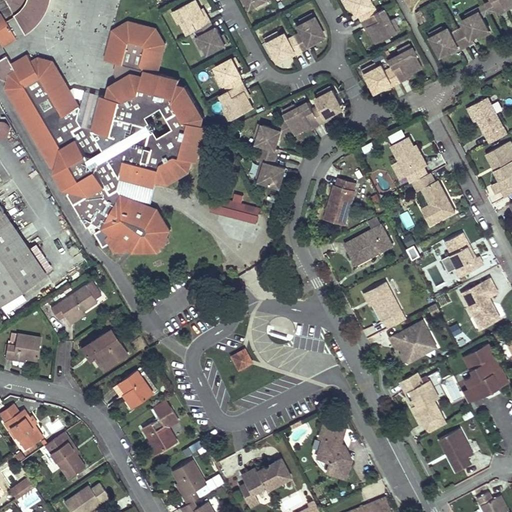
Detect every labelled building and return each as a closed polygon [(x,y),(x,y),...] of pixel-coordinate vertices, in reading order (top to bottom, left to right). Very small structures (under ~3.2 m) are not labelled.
[(6,0),(16,17),(18,15),(20,14),(22,12),(23,10),(25,8),(26,6),(27,4),(28,2),(29,0),(6,0)] [(29,0),(28,2),(27,4),(26,6),(25,8),(23,10),(22,12),(20,14),(18,15),(16,17),(26,34),(28,32),(31,30),(34,28),(36,26),(38,24),(41,22),(43,19),(45,16),(46,13),(48,10),(49,7),(50,4),(51,1),(51,0),(29,0)] [(205,15),(201,9),(196,0),(193,0),(177,9),(183,21),(189,33),(197,29),(211,22),(207,14),(205,15)] [(348,0),(344,0),(349,9),(353,7),(348,0)] [(359,13),(362,20),(377,12),(371,0),(348,0),(353,7),(355,6),(359,13)] [(493,0),(486,4),(490,12),(497,9),(493,0)] [(511,0),(492,0),(493,0),(497,9),(500,13),(507,9),(506,7),(511,3),(511,0)] [(480,11),(483,16),(490,12),(486,4),(466,14),(468,17),(480,11)] [(377,43),(396,32),(390,20),(384,8),(377,12),(362,20),(366,27),(368,26),(372,33),(377,43)] [(177,9),(173,11),(180,23),(183,21),(177,9)] [(422,9),(416,12),(422,23),(427,20),(422,9)] [(459,29),(467,45),(475,41),(473,37),(472,35),(478,31),(480,34),(489,28),(483,16),(480,11),(468,17),(463,20),(466,26),(459,29)] [(302,23),(315,16),(313,13),(300,20),(302,23)] [(24,51),(14,53),(5,76),(57,169),(69,190),(91,226),(103,224),(109,247),(129,243),(146,249),(160,249),(172,237),(173,225),(153,201),(122,194),(118,189),(122,176),(157,185),(182,180),(193,163),(203,147),(208,122),(204,108),(189,82),(177,72),(158,68),(167,41),(158,21),(128,15),(113,24),(105,57),(118,62),(129,65),(126,76),(120,79),(112,83),(103,93),(93,128),(82,125),(78,119),(82,107),(54,58),(37,52),(24,51)] [(302,50),(309,46),(308,44),(316,40),(314,37),(323,32),(315,16),(302,23),(298,25),(301,32),(295,36),(302,50)] [(393,18),(390,20),(396,32),(400,31),(393,18)] [(6,20),(0,23),(0,40),(3,46),(17,38),(6,20)] [(211,22),(197,29),(200,36),(206,47),(209,53),(226,44),(222,35),(217,27),(215,28),(211,22)] [(445,30),(444,26),(430,33),(432,37),(445,30)] [(467,45),(459,29),(452,33),(449,27),(445,30),(432,37),(440,52),(449,47),(451,50),(459,46),(460,49),(467,45)] [(489,28),(480,34),(481,37),(491,32),(489,28)] [(267,42),(280,35),(279,31),(265,39),(267,42)] [(323,32),(314,37),(316,40),(325,35),(323,32)] [(280,35),(267,42),(275,57),(284,52),(286,56),(294,51),(295,53),(295,54),(302,50),(295,36),(288,39),(284,33),(280,35)] [(345,38),(351,51),(359,48),(353,35),(345,38)] [(200,36),(197,38),(203,49),(206,47),(200,36)] [(411,44),(398,50),(400,53),(412,47),(411,44)] [(388,60),(392,67),(400,81),(407,77),(406,75),(413,72),(423,66),(412,47),(400,53),(388,60)] [(286,56),(284,52),(275,57),(277,60),(286,56)] [(238,66),(233,57),(217,66),(220,72),(225,83),(229,90),(243,82),(240,76),(242,74),(238,66)] [(129,65),(118,62),(116,72),(120,79),(126,76),(129,65)] [(363,70),(365,73),(378,66),(376,63),(363,70)] [(391,83),(392,85),(400,81),(392,67),(386,71),(382,64),(378,66),(365,73),(373,89),(382,84),(384,87),(391,83)] [(220,72),(216,74),(222,85),(225,83),(220,72)] [(234,118),(254,108),(248,98),(245,91),(247,90),(243,82),(229,90),(221,94),(228,106),(234,118)] [(334,89),(332,86),(319,93),(320,96),(334,89)] [(82,107),(78,119),(82,125),(93,128),(103,93),(86,89),(82,107)] [(320,105),(313,109),(321,123),(328,119),(327,117),(334,113),(333,110),(342,105),(334,89),(320,96),(316,98),(320,105)] [(297,102),(307,98),(304,92),(294,97),(297,102)] [(488,96),(471,106),(479,120),(491,142),(508,133),(488,96)] [(313,127),(321,123),(313,109),(309,101),(297,107),(285,114),(288,119),(294,130),(296,133),(306,128),(312,125),(313,127)] [(285,114),(297,107),(296,104),(284,111),(285,114)] [(228,106),(224,107),(231,120),(234,118),(228,106)] [(471,106),(468,107),(476,121),(479,120),(471,106)] [(288,119),(284,121),(290,133),(294,130),(288,119)] [(0,135),(9,136),(9,121),(0,121),(0,135)] [(280,138),(290,133),(284,121),(274,127),(282,129),(280,138)] [(264,144),(261,151),(277,156),(279,148),(277,148),(274,147),(277,139),(279,140),(280,138),(282,129),(274,127),(264,124),(260,137),(258,142),(264,144)] [(404,128),(388,132),(391,140),(406,136),(404,128)] [(414,181),(429,173),(425,166),(428,165),(421,151),(418,152),(415,145),(414,144),(410,135),(392,145),(409,179),(411,182),(414,181)] [(511,142),(511,140),(487,153),(493,164),(496,163),(499,167),(496,169),(501,179),(492,184),(497,193),(511,184),(511,142)] [(277,156),(261,151),(259,159),(263,161),(266,162),(261,180),(278,185),(281,175),(284,176),(287,167),(275,164),(277,156)] [(266,162),(263,161),(257,179),(261,180),(266,162)] [(69,190),(57,169),(56,173),(65,189),(69,190)] [(429,173),(414,181),(419,190),(423,188),(431,204),(422,208),(431,224),(456,211),(450,201),(445,203),(443,199),(448,196),(439,179),(436,181),(431,172),(429,173)] [(157,185),(122,176),(118,189),(122,194),(153,201),(157,185)] [(354,190),(356,183),(340,178),(337,185),(336,185),(326,217),(346,223),(355,191),(354,190)] [(261,208),(215,195),(213,202),(259,214),(261,208)] [(0,198),(0,300),(1,303),(49,271),(0,198)] [(399,214),(406,229),(415,225),(408,210),(399,214)] [(383,223),(346,243),(357,264),(375,255),(372,249),(391,239),(383,223)] [(455,268),(460,277),(484,264),(479,255),(476,257),(474,258),(467,246),(470,244),(463,231),(445,241),(452,253),(450,254),(457,267),(455,268)] [(394,245),(391,239),(372,249),(375,255),(394,245)] [(476,257),(470,244),(467,246),(474,258),(476,257)] [(485,326),(501,317),(494,304),(494,305),(491,304),(487,297),(490,296),(498,291),(491,277),(462,293),(475,317),(479,314),(485,326)] [(384,319),(389,328),(406,318),(386,281),(367,291),(367,292),(373,303),(383,320),(384,319)] [(87,285),(53,308),(60,319),(66,315),(70,321),(85,311),(98,302),(87,285)] [(373,303),(367,292),(365,293),(371,304),(373,303)] [(427,305),(432,316),(440,313),(435,301),(427,305)] [(85,311),(70,321),(72,323),(87,314),(85,311)] [(479,314),(475,317),(481,328),(485,326),(479,314)] [(423,320),(390,337),(395,345),(399,343),(403,350),(405,349),(406,352),(405,355),(409,362),(422,355),(423,352),(422,349),(429,345),(428,344),(434,340),(423,320)] [(453,335),(461,332),(458,324),(450,327),(453,335)] [(275,326),(273,331),(287,336),(289,331),(275,326)] [(112,328),(83,347),(91,359),(95,356),(102,366),(118,355),(121,359),(129,354),(112,328)] [(8,344),(6,357),(15,359),(15,356),(27,357),(38,359),(42,336),(18,333),(16,345),(8,344)] [(509,382),(488,343),(484,346),(486,349),(474,356),(472,352),(464,356),(473,373),(472,376),(465,379),(470,388),(476,399),(476,400),(491,392),(489,389),(493,387),(495,390),(509,382)] [(486,349),(484,346),(472,352),(474,356),(486,349)] [(245,348),(233,355),(240,368),(253,361),(245,348)] [(118,355),(102,366),(104,370),(121,359),(118,355)] [(137,369),(119,382),(136,405),(154,392),(137,369)] [(416,404),(413,406),(412,407),(421,425),(426,423),(442,414),(434,399),(429,390),(433,388),(429,380),(423,383),(417,372),(400,381),(406,393),(409,391),(416,404)] [(453,374),(444,378),(453,399),(462,395),(453,374)] [(119,382),(114,386),(121,396),(124,394),(133,407),(136,405),(119,382)] [(438,397),(433,388),(429,390),(434,399),(438,397)] [(476,399),(470,388),(463,391),(469,402),(476,399)] [(409,391),(406,393),(413,406),(416,404),(409,391)] [(161,418),(145,428),(152,440),(149,442),(151,447),(154,445),(159,453),(176,442),(166,425),(179,418),(167,398),(155,407),(161,418)] [(25,408),(7,420),(17,435),(26,448),(44,436),(35,424),(30,416),(25,408)] [(446,423),(442,414),(426,423),(431,431),(446,423)] [(181,421),(179,418),(166,425),(176,442),(179,440),(171,427),(181,421)] [(7,420),(5,422),(15,437),(17,435),(7,420)] [(460,428),(440,438),(448,453),(450,453),(451,455),(449,456),(457,471),(471,463),(468,456),(474,453),(460,428)] [(346,436),(325,429),(322,438),(325,439),(321,451),(325,459),(331,462),(327,472),(347,479),(353,459),(347,457),(345,452),(347,446),(343,445),(346,436)] [(65,431),(45,444),(68,477),(85,465),(77,453),(68,440),(71,439),(65,431)] [(71,439),(68,440),(77,453),(80,451),(71,439)] [(353,459),(347,446),(345,452),(347,457),(353,459)] [(240,486),(250,505),(259,500),(254,492),(266,485),(268,489),(291,476),(282,458),(258,470),(257,467),(246,473),(244,478),(246,483),(240,486)] [(194,459),(174,470),(180,481),(188,494),(184,496),(189,503),(194,500),(201,496),(197,490),(208,483),(194,459)] [(31,478),(12,491),(17,499),(36,486),(31,478)] [(180,481),(177,483),(184,496),(188,494),(180,481)] [(90,485),(65,502),(72,511),(85,511),(89,510),(110,496),(100,482),(92,489),(90,485)] [(318,511),(309,487),(276,499),(281,511),(318,511)] [(506,511),(498,496),(493,498),(489,491),(477,497),(484,511),(506,511)] [(509,510),(500,494),(498,496),(506,511),(509,510)] [(387,496),(360,507),(362,511),(377,511),(391,506),(387,496)] [(189,503),(182,507),(184,511),(215,511),(209,500),(198,506),(194,500),(189,503)]
